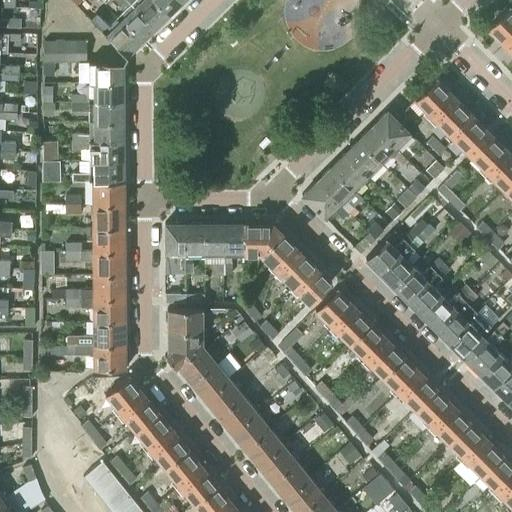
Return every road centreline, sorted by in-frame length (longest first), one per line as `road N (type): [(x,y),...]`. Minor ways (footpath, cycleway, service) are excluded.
road 1 (residential): [(142,190),(138,362),(261,511)]
road 2 (residential): [(511,427),(276,189)]
road 3 (residential): [(276,189),(436,25)]
road 4 (residential): [(214,0),(144,70),(142,190)]
road 5 (residential): [(142,190),(276,189)]
